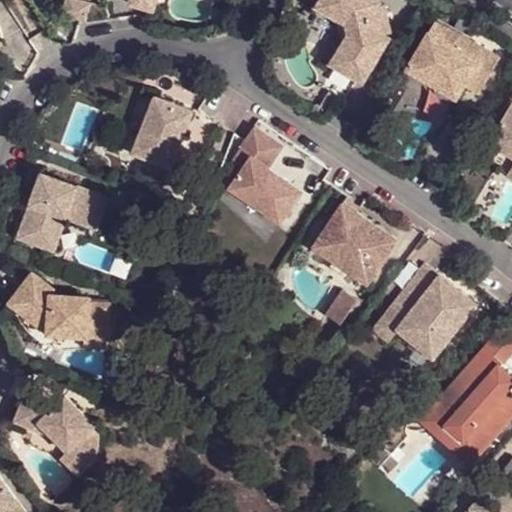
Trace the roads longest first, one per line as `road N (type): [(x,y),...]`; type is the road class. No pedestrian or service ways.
road 1 (residential): [(235,65),(511,263)]
road 2 (residential): [(0,155),(34,92),(94,52),(164,49),(235,65)]
